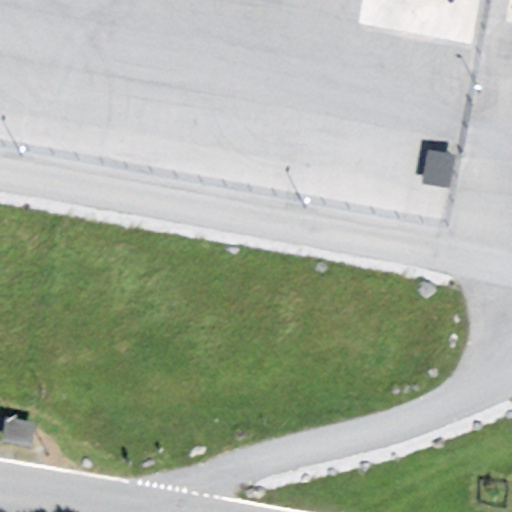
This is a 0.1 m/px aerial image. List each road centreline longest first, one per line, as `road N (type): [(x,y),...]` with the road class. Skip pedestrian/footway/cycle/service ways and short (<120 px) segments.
road 1 (unclassified): [(0,184),(511,279)]
road 2 (unknown): [(132,508),(204,500),(245,481),(358,459),(444,425),(511,384)]
road 3 (unclassified): [(0,487),(152,511)]
